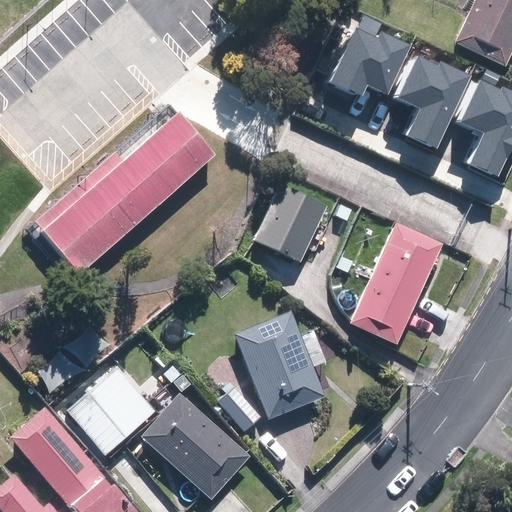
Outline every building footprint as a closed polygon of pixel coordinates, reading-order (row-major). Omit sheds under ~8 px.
[(511,0),(468,0),(447,46),(497,69),(511,35),(511,0)] [(376,36),(382,23),(365,15),(359,28),(376,36)] [(388,96),(412,45),(381,31),(379,38),(357,28),(332,82),(362,96),(367,86),(388,96)] [(439,149),(472,76),(442,62),(440,66),(418,56),(399,99),(420,109),(408,135),(439,149)] [(496,85),(500,76),(486,69),(481,79),(496,85)] [(470,164),(498,177),(507,158),(509,159),(511,152),(511,90),(503,86),(501,89),(481,80),(461,122),(485,133),(470,164)] [(103,158),(23,227),(68,278),(207,157),(171,116),(112,168),(103,158)] [(293,263),(318,209),(273,188),(248,241),(293,263)] [(342,326),(389,347),(432,247),(385,227),(342,326)] [(282,313),(228,336),(262,420),(317,398),(282,313)] [(107,370),(58,413),(98,457),(147,414),(107,370)] [(254,417),(228,389),(210,404),(237,433),(254,417)] [(170,397),(134,439),(204,500),(241,459),(170,397)] [(7,475),(0,481),(0,511),(126,511),(38,411),(3,442),(63,511),(47,511),(43,507),(38,511),(7,475)]
